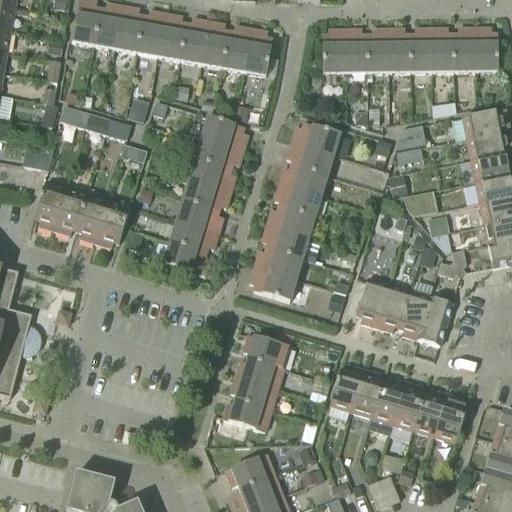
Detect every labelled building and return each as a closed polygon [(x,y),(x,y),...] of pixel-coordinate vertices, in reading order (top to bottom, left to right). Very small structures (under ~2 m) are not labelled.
[(0,0),(0,11),(13,14),(15,0),(0,0)] [(55,0),(54,11),(66,13),(67,0),(55,0)] [(93,50),(100,12),(95,12),(96,6),(79,3),(71,46),(93,50)] [(105,13),(100,12),(93,50),(115,54),(123,11),(106,8),(105,13)] [(13,14),(0,11),(0,33),(10,35),(13,14)] [(139,14),(123,11),(115,54),(136,58),(143,20),(138,19),(139,14)] [(143,20),(136,58),(157,62),(165,18),(149,15),(148,21),(143,20)] [(165,18),(157,62),(179,66),(186,28),(180,27),(181,21),(165,18)] [(190,29),(186,28),(179,66),(200,69),(208,26),(192,23),(190,29)] [(224,29),(208,26),(200,69),(221,73),(228,36),(223,35),(224,29)] [(233,37),(228,36),(221,73),(243,77),(251,34),(234,31),(233,37)] [(414,39),(409,39),(409,76),(431,76),(431,32),(414,33),(414,39)] [(453,76),(452,38),(447,38),(447,32),(431,32),(431,76),(453,76)] [(457,38),(452,38),(453,76),(474,76),(474,32),(457,32),(457,38)] [(490,32),(474,32),(474,76),(497,76),(497,38),(490,38),(490,32)] [(10,35),(0,33),(0,55),(6,56),(10,35)] [(344,77),(344,33),(328,33),(328,39),(321,40),(322,77),(344,77)] [(366,77),(366,39),(361,39),(361,33),(344,33),(344,77),(366,77)] [(388,77),(387,33),(371,33),(371,39),(366,39),(366,77),(388,77)] [(409,76),(409,39),(404,39),(404,33),(387,33),(388,77),(409,76)] [(251,34),(243,77),(265,81),(272,44),(266,42),(267,37),(251,34)] [(49,46),(48,58),(60,59),(62,48),(49,46)] [(49,65),(46,85),(57,87),(61,67),(61,66),(49,64),(49,65)] [(176,89),(175,101),(186,103),(188,90),(176,89)] [(46,107),(53,109),(56,93),(45,91),(42,106),(46,107)] [(64,96),(61,105),(71,108),(74,99),(64,96)] [(82,100),(80,110),(87,112),(89,102),(82,100)] [(200,112),(213,114),(215,104),(202,101),(200,112)] [(152,118),(162,121),(166,109),(156,106),(152,118)] [(453,106),(431,110),(433,121),(455,118),(453,106)] [(58,110),(53,109),(46,107),(40,128),(52,131),(58,110)] [(147,112),(132,107),(127,123),(142,128),(147,112)] [(236,109),(233,122),(244,125),(247,111),(236,109)] [(84,133),(88,118),(64,110),(59,126),(84,133)] [(505,113),(452,124),(456,145),(466,143),(466,144),(504,137),(503,132),(508,131),(505,113)] [(366,115),(354,115),(354,128),(366,128),(366,115)] [(88,118),(84,133),(105,139),(109,124),(88,118)] [(200,142),(242,155),(247,139),(241,138),(243,132),(206,121),(200,142)] [(109,124),(105,139),(123,145),(126,144),(130,130),(109,124)] [(295,131),(290,147),(333,160),(339,138),(302,127),(301,133),(295,131)] [(421,130),(401,134),(395,155),(410,152),(419,150),(425,149),(421,130)] [(504,137),(466,144),(470,165),(511,157),(511,148),(510,141),(504,142),(504,137)] [(200,142),(194,163),(230,174),(232,169),(237,171),(242,155),(200,142)] [(374,156),(387,160),(391,147),(378,143),(374,156)] [(333,160),(290,147),(286,163),(291,165),(290,169),(326,180),(333,160)] [(26,148),(22,168),(46,173),(52,153),(26,148)] [(146,155),(125,149),(121,161),(143,167),(146,155)] [(396,156),(398,168),(409,166),(406,154),(396,156)] [(511,157),(470,165),(459,168),(463,189),(475,187),(511,179),(511,174),(511,157)] [(337,176),(380,189),(385,173),(342,160),(337,176)] [(194,163),(187,184),(230,197),(234,181),(229,179),(230,174),(194,163)] [(283,173),(278,188),(320,201),(326,180),(290,169),(288,174),(283,173)] [(402,179),(388,182),(392,201),(397,200),(406,198),(402,179)] [(511,179),(475,187),(479,208),(511,201),(511,179)] [(187,184),(181,205),(218,216),(219,211),(225,212),(230,197),(187,184)] [(53,235),(65,192),(44,186),(33,222),(39,224),(37,230),(53,235)] [(320,201),(278,188),(273,204),(279,206),(277,211),(314,222),(320,201)] [(87,199),(65,192),(53,235),(69,239),(71,234),(76,235),(87,199)] [(152,195),(141,192),(138,202),(149,205),(152,195)] [(433,195),(403,201),(406,213),(435,208),(433,195)] [(87,199),(76,235),(81,237),(79,242),(95,247),(107,205),(87,199)] [(366,199),(362,211),(376,215),(379,203),(366,199)] [(511,201),(479,208),(483,229),(511,223),(511,201)] [(107,205),(95,247),(110,252),(112,246),(118,248),(129,212),(107,205)] [(218,216),(181,205),(175,225),(217,238),(222,222),(216,221),(218,216)] [(270,214),(265,230),(308,243),(314,222),(277,211),(276,216),(270,214)] [(427,224),(431,240),(449,236),(445,220),(427,224)] [(363,234),(367,223),(357,221),(354,232),(363,234)] [(394,234),(402,236),(405,224),(397,222),(394,234)] [(511,223),(483,229),(487,250),(509,246),(511,245),(511,223)] [(217,238),(175,225),(169,246),(205,257),(207,252),(213,254),(217,238)] [(308,243),(265,230),(261,246),(266,247),(265,253),(301,263),(308,243)] [(448,237),(431,240),(438,249),(450,247),(448,237)] [(333,247),(344,251),(347,243),(335,239),(333,247)] [(425,241),(416,239),(412,250),(421,253),(425,241)] [(205,257),(169,246),(162,268),(205,281),(210,264),(204,262),(205,257)] [(511,260),(509,246),(487,250),(492,273),(511,268),(511,260)] [(423,253),(419,268),(431,271),(436,255),(424,252),(423,253)] [(258,256),(253,272),(295,284),(301,263),(265,253),(264,257),(258,256)] [(341,262),(353,266),(355,257),(343,254),(341,262)] [(460,274),(465,270),(462,255),(452,256),(451,257),(452,265),(460,274)] [(451,282),(455,279),(448,270),(440,267),(436,278),(451,282)] [(8,314),(17,277),(0,272),(0,400),(9,402),(20,361),(23,361),(24,361),(27,361),(28,361),(31,360),(33,358),(34,357),(36,355),(37,354),(38,353),(38,352),(39,349),(40,347),(40,344),(39,341),(39,340),(38,339),(37,337),(37,336),(35,334),(33,332),(30,331),(28,330),(30,320),(8,314)] [(295,284),(253,272),(248,287),(254,289),(252,295),(289,306),(295,284)] [(375,331),(388,289),(366,283),(355,319),(361,321),(359,327),(375,331)] [(331,295),(344,299),(347,289),(334,285),(331,295)] [(388,289),(375,331),(391,337),(393,331),(397,332),(409,296),(388,289)] [(409,296),(397,332),(402,334),(401,339),(416,344),(423,323),(429,302),(409,296)] [(331,298),(327,312),(339,316),(343,302),(331,298)] [(451,309),(429,302),(423,323),(444,330),(451,309)] [(67,329),(70,317),(58,314),(55,326),(67,329)] [(423,323),(416,344),(438,351),(444,330),(423,323)] [(274,342),(291,347),(293,340),(277,334),(274,342)] [(246,362),(283,373),(289,352),(247,339),(242,356),(248,357),(246,362)] [(283,373),(246,362),(245,367),(239,366),(234,381),(277,394),(283,373)] [(331,410),(329,419),(346,424),(349,415),(351,416),(363,374),(348,369),(346,375),(340,373),(339,376),(329,409),(331,410)] [(363,374),(351,416),(372,422),(382,385),(377,384),(379,378),(363,374)] [(277,394),(234,381),(230,397),(235,399),(234,404),(270,415),(277,394)] [(372,422),(369,434),(389,440),(405,386),(389,381),(387,387),(382,385),(372,422)] [(389,440),(408,446),(412,434),(413,434),(424,398),(419,396),(421,390),(405,386),(389,440)] [(44,417),(52,390),(39,387),(32,415),(44,417)] [(313,393),(310,401),(325,405),(327,397),(313,393)] [(424,398),(413,434),(434,440),(447,398),(431,393),(429,399),(424,398)] [(462,403),(447,398),(434,440),(456,447),(466,410),(461,408),(462,403)] [(270,415),(234,404),(232,409),(227,407),(222,424),(264,437),(270,415)] [(511,418),(502,415),(483,477),(511,485),(511,418)] [(298,457),(302,467),(312,463),(308,453),(298,457)] [(370,454),(365,457),(364,461),(366,466),(371,468),(375,466),(377,461),(375,456),(370,454)] [(238,493),(274,479),(265,458),(224,475),(231,491),(237,489),(238,493)] [(403,473),(399,484),(409,488),(413,477),(403,473)] [(305,490),(318,485),(313,474),(301,479),(305,490)] [(105,511),(109,508),(114,487),(75,477),(66,511),(105,511)] [(511,511),(511,485),(483,477),(472,511),(511,511)] [(274,479),(238,493),(240,498),(235,501),(239,511),(250,511),(282,499),(274,479)] [(390,479),(369,487),(378,511),(400,504),(390,479)] [(432,485),(429,494),(440,497),(443,489),(432,485)] [(346,486),(332,491),(336,502),(337,501),(350,496),(346,486)] [(354,500),(362,497),(358,488),(350,491),(354,500)] [(286,511),(282,499),(250,511),(286,511)] [(336,502),(326,506),(328,511),(341,511),(337,501),(336,502)] [(457,501),(454,509),(464,511),(467,504),(457,501)]
